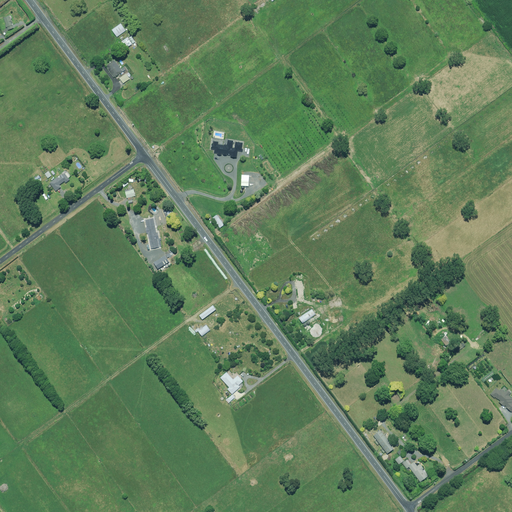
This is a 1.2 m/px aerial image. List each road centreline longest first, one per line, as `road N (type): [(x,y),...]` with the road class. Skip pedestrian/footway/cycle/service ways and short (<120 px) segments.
road 1 (primary): [(144,154),(408,508)]
road 2 (primary): [(29,0),(144,154)]
road 3 (unclassified): [(0,261),(144,154)]
road 4 (unclassified): [(408,508),(511,432)]
